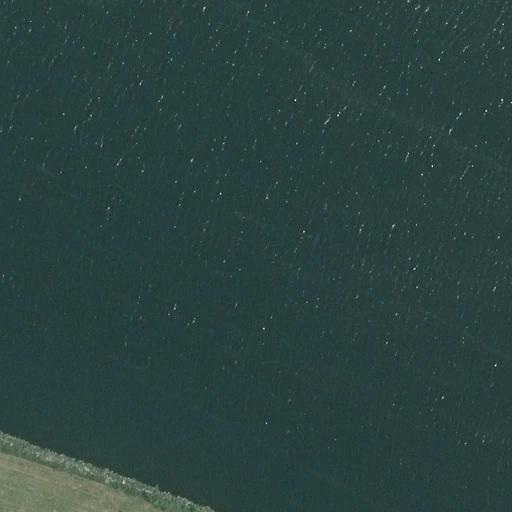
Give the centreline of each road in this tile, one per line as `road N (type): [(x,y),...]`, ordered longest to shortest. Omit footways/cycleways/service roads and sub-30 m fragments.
road 1 (motorway): [(511,511),(403,0)]
road 2 (motorway): [(345,0),(453,511)]
